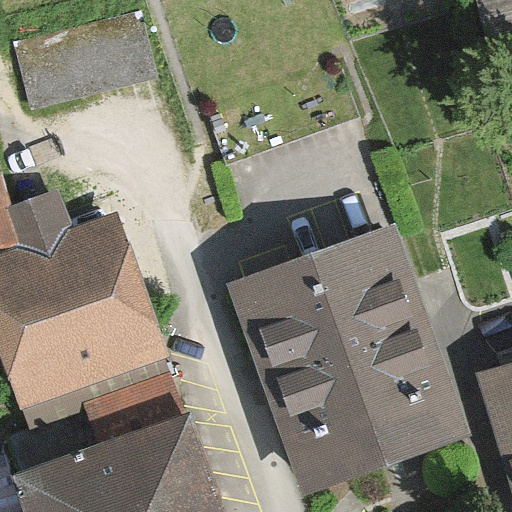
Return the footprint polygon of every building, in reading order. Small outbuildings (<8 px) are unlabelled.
[(28,50),(46,113),(158,81),(139,18),(28,50)] [(211,111),(230,166),(358,121),(339,67),(211,111)] [(0,179),(0,326),(44,452),(192,400),(129,219),(79,237),(64,194),(12,212),(0,179)] [(404,237),(248,294),(323,498),(479,441),(404,237)] [(511,373),(489,381),(511,454),(511,373)] [(239,511),(208,425),(32,490),(40,511),(239,511)]
